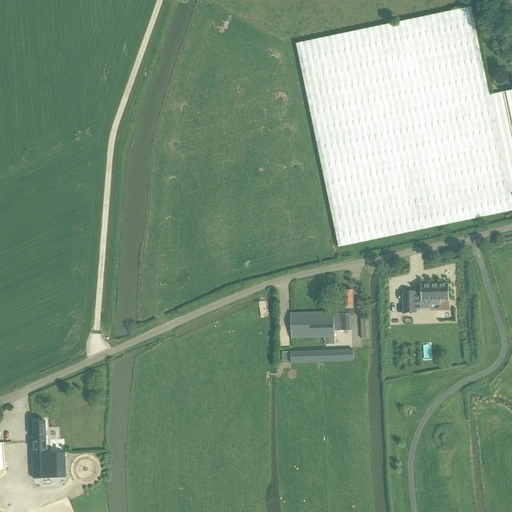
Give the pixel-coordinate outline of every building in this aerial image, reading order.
[(511,90),(490,95),(472,7),(296,44),(338,247),(511,210),(511,200),(510,193),(511,192),(511,90)] [(415,290),(402,291),(403,313),(416,312),(416,299),(421,299),(421,300),(430,300),(430,304),(430,303),(439,303),(439,300),(449,299),(448,283),(420,284),(420,292),(415,292),(415,290)] [(291,314),(291,338),(325,337),(325,345),(334,345),(334,331),(351,331),(351,315),(353,314),(352,290),(342,291),(343,314),(333,315),(333,312),(291,314)] [(361,318),(361,339),(369,339),(368,318),(361,318)] [(282,352),(282,364),(353,362),(353,350),(282,352)] [(33,422),(33,430),(31,431),(33,478),(66,477),(65,453),(46,454),(45,421),(33,422)]
